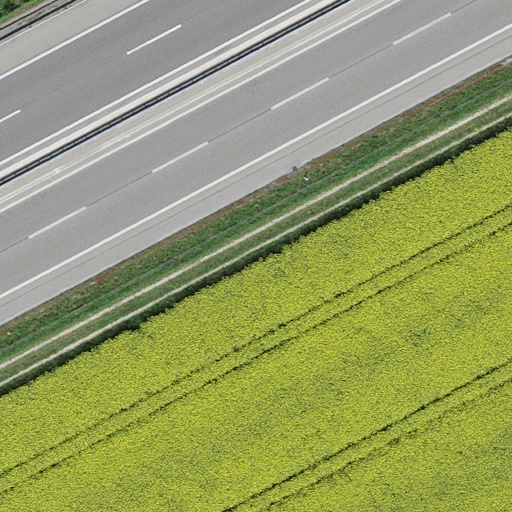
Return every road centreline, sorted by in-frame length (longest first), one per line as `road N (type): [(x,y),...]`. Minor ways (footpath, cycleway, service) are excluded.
road 1 (track): [(0,376),(511,104)]
road 2 (motorway): [(0,252),(475,0)]
road 3 (motorway): [(227,0),(0,120)]
